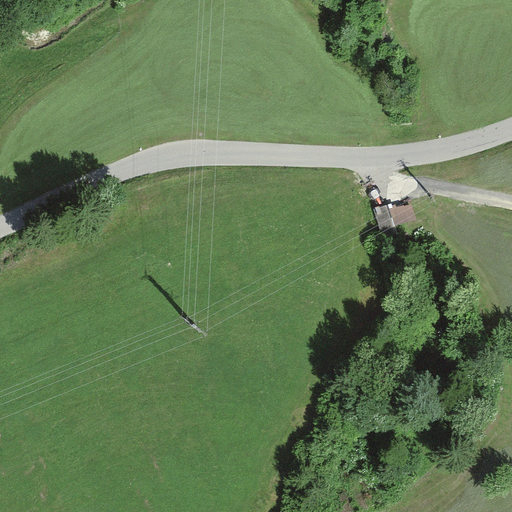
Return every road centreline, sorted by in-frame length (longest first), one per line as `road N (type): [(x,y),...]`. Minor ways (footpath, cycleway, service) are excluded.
road 1 (tertiary): [(0,227),(172,156),(395,158),(511,131)]
road 2 (track): [(362,159),(407,177),(511,197)]
